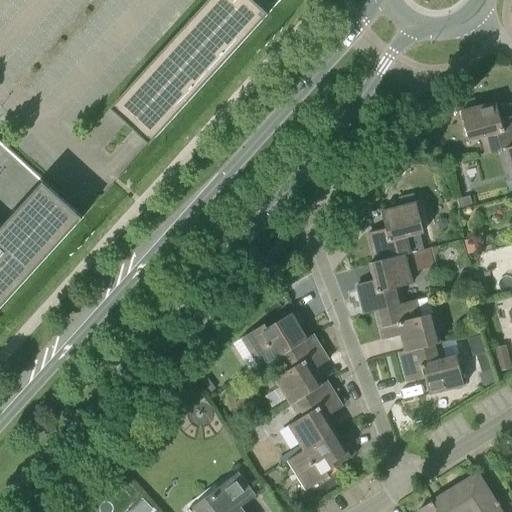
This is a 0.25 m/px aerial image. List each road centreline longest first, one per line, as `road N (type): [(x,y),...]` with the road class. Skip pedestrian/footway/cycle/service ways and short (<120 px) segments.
road 1 (secondary): [(0,504),(302,174),(415,28)]
road 2 (secondary): [(381,0),(0,418)]
road 3 (residential): [(400,490),(309,234)]
road 4 (residential): [(400,490),(511,420)]
